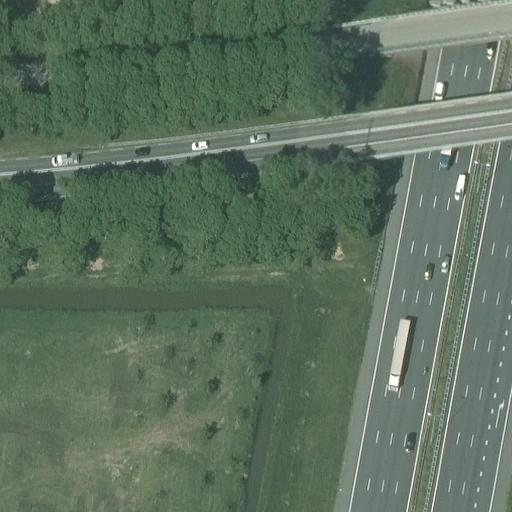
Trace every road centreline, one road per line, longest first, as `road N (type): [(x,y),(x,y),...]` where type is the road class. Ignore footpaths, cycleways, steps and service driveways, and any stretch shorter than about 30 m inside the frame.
road 1 (motorway): [(472,0),(378,511)]
road 2 (secondary): [(511,117),(0,175)]
road 3 (unclassified): [(379,37),(143,68),(0,75)]
road 4 (motorway): [(450,511),(511,189)]
road 5 (unclassified): [(379,37),(511,18)]
